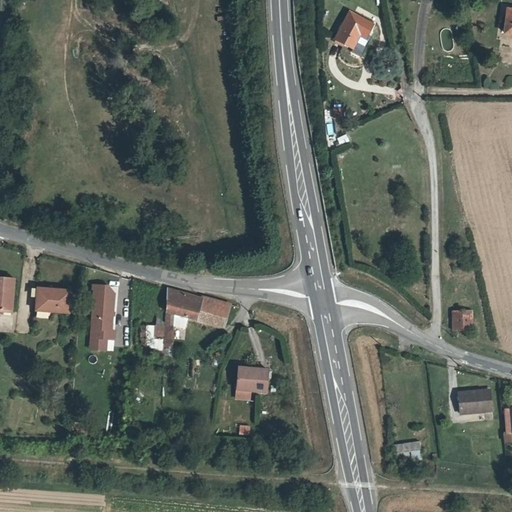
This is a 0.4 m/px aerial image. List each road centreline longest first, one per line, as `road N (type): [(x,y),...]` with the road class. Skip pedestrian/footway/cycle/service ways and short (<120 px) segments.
road 1 (residential): [(0,230),(186,282),(326,306)]
road 2 (secondary): [(292,0),(326,306)]
road 3 (track): [(435,349),(419,94)]
road 4 (secondary): [(326,306),(372,511)]
road 5 (residential): [(326,306),(365,311),(435,349),(511,373)]
